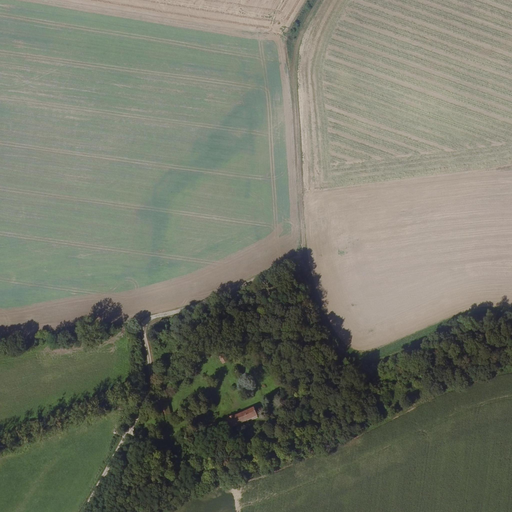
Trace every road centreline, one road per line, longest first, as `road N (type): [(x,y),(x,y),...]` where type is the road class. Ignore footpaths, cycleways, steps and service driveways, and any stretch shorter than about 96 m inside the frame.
road 1 (track): [(319,0),(296,42),(292,81),(304,252),(146,324),(151,383),(84,511)]
road 2 (track): [(304,252),(324,315),(354,360),(388,360),(467,319),(511,314)]
road 3 (track): [(0,345),(146,324)]
